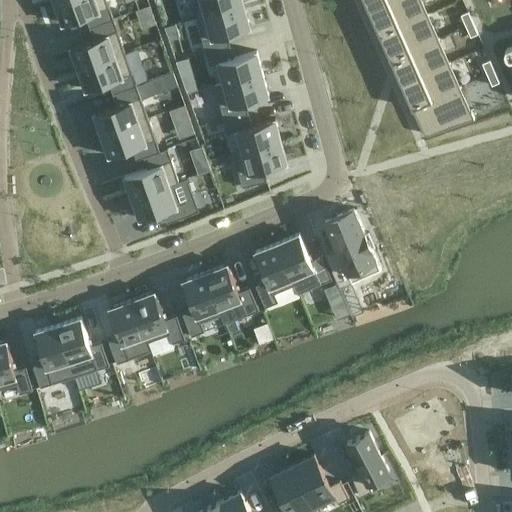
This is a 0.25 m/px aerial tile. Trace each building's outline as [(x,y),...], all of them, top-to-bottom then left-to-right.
[(107,0),(58,0),(55,1),(63,23),(86,14),(90,26),(114,18),(107,0)] [(192,0),(197,18),(245,4),(243,0),(192,0)] [(365,0),(370,11),(393,0),(365,0)] [(423,0),(393,0),(370,11),(381,35),(429,13),(423,0)] [(245,4),(197,18),(206,51),(231,45),(227,33),(251,26),(245,4)] [(469,12),(461,15),(466,26),(473,22),(469,12)] [(429,13),(381,35),(391,59),(440,37),(429,13)] [(94,38),(71,46),(79,67),(126,51),(114,18),(90,26),(94,38)] [(473,22),(466,26),(471,37),(478,33),(473,22)] [(440,37),(391,59),(402,83),(451,61),(440,37)] [(231,45),(206,51),(210,65),(219,62),(224,81),(225,82),(263,72),(257,50),(234,56),(231,45)] [(126,51),(79,67),(86,89),(109,80),(113,92),(137,84),(126,51)] [(490,60),(483,63),(488,74),(495,71),(490,60)] [(451,61),(402,83),(413,107),(462,85),(451,61)] [(495,71),(488,74),(492,85),(500,82),(495,71)] [(224,81),(215,84),(225,119),(249,112),(246,100),(269,94),(263,72),(225,82),(224,81)] [(117,104),(94,112),(102,133),(149,117),(141,95),(137,84),(113,92),(117,104)] [(462,85),(413,107),(423,131),(424,132),(425,133),(426,134),(428,134),(430,134),(475,118),(472,111),(473,110),(467,97),(462,85)] [(249,112),(225,119),(228,132),(237,130),(243,149),(243,150),(282,139),(276,117),(252,124),(249,112)] [(149,117),(102,133),(109,155),(133,146),(137,158),(144,156),(144,155),(160,150),(149,117)] [(243,149),(234,151),(243,186),(267,180),(264,168),(288,161),(282,139),(243,150),(243,149)] [(148,167),(125,175),(130,188),(133,197),(171,183),(171,184),(180,181),(168,147),(160,150),(144,155),(144,156),(148,167)] [(171,183),(133,197),(140,218),(163,210),(168,222),(191,213),(187,200),(178,203),(171,184),(171,183)] [(355,208),(325,220),(338,249),(326,254),(338,282),(340,287),(352,282),(382,269),(372,247),(375,246),(369,231),(366,233),(355,208)] [(300,232),(278,241),(299,292),(333,278),(323,255),(312,260),(300,232)] [(278,241),(256,251),(267,278),(256,283),(266,306),(279,301),(280,303),(300,294),(299,292),(278,241)] [(228,262),(206,271),(226,322),(236,318),(260,309),(250,286),(239,290),(228,262)] [(194,307),(183,312),(192,335),(205,330),(201,321),(221,314),(225,323),(226,322),(206,271),(183,279),(194,307)] [(338,282),(325,288),(330,299),(343,293),(340,287),(338,282)] [(155,290),(133,298),(152,350),(153,350),(149,341),(170,333),(173,342),(186,338),(177,314),(166,318),(155,290)] [(121,334),(109,338),(118,362),(152,350),(133,298),(110,306),(121,334)] [(82,315),(59,323),(75,375),(110,365),(102,340),(91,344),(82,315)] [(45,359),(33,362),(41,386),(75,375),(59,323),(36,330),(45,359)] [(7,339),(0,340),(0,387),(17,383),(20,393),(33,389),(27,365),(15,368),(7,339)] [(370,430),(347,441),(363,472),(353,478),(362,495),(372,490),(368,481),(390,470),(370,430)] [(315,453),(294,464),(316,508),(317,508),(337,498),(339,502),(350,497),(341,479),(330,484),(315,453)] [(294,464),(272,474),(288,505),(277,511),(278,511),(318,511),(317,508),(316,508),(294,464)] [(221,500),(220,501),(225,511),(252,511),(241,491),(221,501),(221,500)] [(225,511),(220,501),(199,511),(198,511),(225,511)]
